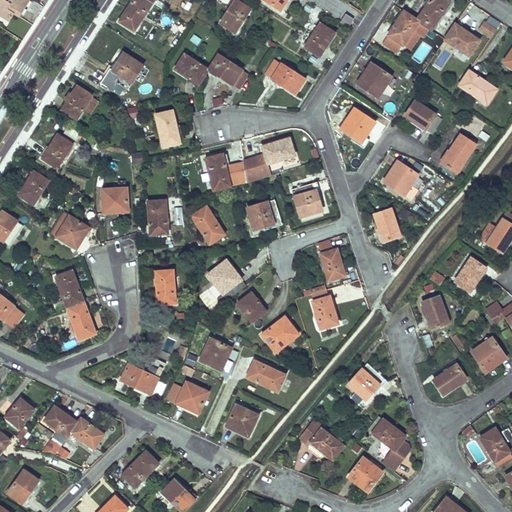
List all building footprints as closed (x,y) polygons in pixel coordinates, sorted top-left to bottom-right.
[(0,0),(0,17),(9,23),(14,16),(19,19),(30,1),(28,0),(0,0)] [(151,2),(148,0),(132,0),(119,21),(133,30),(151,2)] [(250,8),(237,0),(234,0),(220,23),(234,32),(250,8)] [(285,0),(266,0),(280,9),(285,0)] [(450,2),(446,0),(429,0),(416,20),(419,22),(431,30),(450,2)] [(416,20),(404,11),(388,35),(381,44),(396,54),(403,45),(419,22),(416,20)] [(353,18),(345,13),(340,21),(347,25),(353,18)] [(488,15),(479,29),(491,37),(501,23),(488,15)] [(335,32),(320,23),(304,46),(320,56),(335,32)] [(479,40),(455,24),(444,39),(468,55),(479,40)] [(422,64),(432,46),(422,41),(412,59),(422,64)] [(511,48),(503,61),(511,67),(511,48)] [(126,54),(124,53),(116,64),(118,65),(126,54)] [(208,69),(184,53),(174,68),(198,84),(208,69)] [(128,89),(143,65),(126,54),(118,65),(116,64),(113,69),(111,68),(105,75),(128,89)] [(248,74),(218,54),(208,69),(239,89),(248,74)] [(276,59),(266,74),(272,78),(282,63),(276,59)] [(306,79),(282,63),(272,78),(296,94),(306,79)] [(391,77),(371,63),(357,84),(378,97),(391,77)] [(496,88),(468,70),(458,85),(486,103),(496,88)] [(92,96),(77,86),(61,109),(77,119),(83,109),(91,97),(92,96)] [(223,96),(212,98),(214,106),(224,105),(223,96)] [(89,113),(97,101),(91,97),(83,109),(89,113)] [(442,117),(415,100),(405,115),(431,133),(442,117)] [(130,116),(139,116),(139,107),(131,106),(130,116)] [(362,113),(355,108),(340,129),(348,134),(362,113)] [(181,143),(173,111),(155,115),(163,147),(181,143)] [(193,115),(197,134),(212,130),(208,111),(193,115)] [(375,122),(362,113),(348,134),(361,143),(375,122)] [(73,144),(58,134),(42,158),(57,168),(73,144)] [(475,144),(460,134),(442,162),(457,172),(475,144)] [(295,156),(289,138),(262,146),(265,154),(268,164),(295,156)] [(144,153),(133,153),(133,162),(143,163),(144,153)] [(231,186),(223,154),(206,158),(209,173),(213,190),(231,186)] [(268,164),(265,154),(257,156),(262,172),(270,170),(268,164)] [(246,182),(271,175),(270,170),(262,172),(257,156),(243,160),(246,182)] [(418,174),(397,161),(384,182),(404,195),(418,174)] [(49,181),(35,171),(19,195),(34,204),(49,181)] [(213,190),(209,173),(205,174),(209,191),(213,190)] [(319,190),(316,182),(292,190),(300,217),(319,211),(315,198),(318,197),(316,191),(319,190)] [(413,184),(405,195),(410,199),(418,188),(413,184)] [(126,188),(102,189),(103,205),(128,204),(126,188)] [(282,224),(274,199),(247,208),(253,227),(266,223),(266,226),(273,224),(274,226),(282,224)] [(168,234),(166,201),(148,202),(150,235),(168,234)] [(128,212),(128,204),(103,205),(103,214),(128,212)] [(225,234),(207,206),(192,216),(210,244),(225,234)] [(400,236),(391,209),(374,214),(383,241),(400,236)] [(17,221),(3,211),(0,214),(0,238),(3,241),(17,221)] [(503,251),(511,236),(511,213),(509,212),(504,218),(503,218),(498,225),(491,220),(481,236),(488,241),(487,242),(503,251)] [(90,227),(70,215),(56,236),(76,249),(90,227)] [(23,225),(17,221),(3,241),(10,246),(23,225)] [(346,275),(337,248),(320,254),(329,281),(346,275)] [(486,268),(471,257),(454,281),(470,292),(486,268)] [(216,298),(220,304),(227,299),(245,285),(226,260),(208,275),(222,293),(216,298)] [(173,269),(156,270),(158,304),(176,303),(173,269)] [(96,333),(73,271),(56,277),(79,339),(96,333)] [(444,279),(435,272),(431,278),(439,285),(444,279)] [(0,317),(12,328),(24,314),(0,294),(0,290),(3,287),(0,284),(0,317)] [(338,322),(331,295),(329,296),(327,289),(311,294),(313,301),(320,328),(338,322)] [(266,311),(252,292),(237,303),(252,322),(266,311)] [(449,322),(440,296),(423,302),(432,328),(449,322)] [(502,311),(497,303),(485,311),(493,323),(500,318),(498,315),(502,311)] [(511,304),(502,311),(505,315),(511,325),(511,304)] [(299,334),(285,316),(261,334),(275,352),(299,334)] [(163,350),(176,354),(180,340),(167,336),(163,350)] [(232,348),(210,337),(200,360),(221,370),(232,348)] [(507,357),(493,337),(472,352),(486,372),(507,357)] [(188,350),(181,348),(178,357),(185,359),(188,350)] [(286,374),(255,360),(247,377),(278,390),(286,374)] [(158,377),(128,363),(121,379),(151,393),(158,377)] [(388,380),(368,363),(349,385),(366,400),(380,384),(382,387),(388,380)] [(467,379),(456,363),(433,379),(443,395),(467,379)] [(209,392),(187,381),(184,388),(175,384),(167,398),(199,413),(209,392)] [(34,409),(21,398),(6,416),(19,428),(34,409)] [(259,415),(236,404),(226,426),(248,437),(259,415)] [(78,422),(55,405),(44,420),(68,436),(70,433),(78,422)] [(104,434),(81,417),(78,422),(70,433),(94,449),(104,434)] [(406,436),(383,418),(372,432),(392,448),(395,450),(403,440),(406,436)] [(323,427),(315,419),(302,436),(310,443),(311,442),(333,459),(343,445),(322,429),(323,427)] [(465,438),(474,431),(470,424),(464,429),(461,433),(465,438)] [(511,461),(511,454),(496,428),(480,437),(495,461),(500,469),(511,461)] [(0,451),(10,440),(0,431),(0,451)] [(61,446),(52,439),(43,452),(55,455),(61,446)] [(464,445),(479,463),(487,457),(472,439),(464,445)] [(393,472),(405,457),(401,454),(408,445),(403,440),(395,450),(392,448),(381,462),(393,472)] [(401,454),(405,457),(410,450),(408,445),(401,454)] [(67,459),(71,452),(61,447),(58,454),(67,459)] [(158,463),(146,451),(122,474),(134,487),(158,463)] [(383,472),(363,457),(349,475),(369,491),(383,472)] [(39,479),(25,469),(8,493),(22,503),(39,479)] [(194,499),(174,479),(162,491),(182,511),(194,499)] [(124,511),(129,508),(117,495),(99,511),(124,511)] [(456,504),(447,496),(441,504),(449,511),(456,504)]
